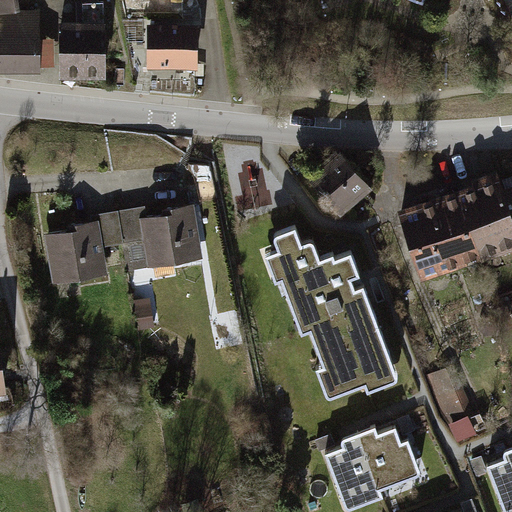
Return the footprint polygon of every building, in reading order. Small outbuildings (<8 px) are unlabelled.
[(40,68),(53,68),(53,39),(41,39),(40,12),(19,12),(16,0),(0,0),(0,73),(40,72),(40,68)] [(149,70),(195,70),(196,25),(149,24),(149,70)] [(104,80),(104,25),(61,26),(61,80),(104,80)] [(337,151),(304,179),(340,219),(372,191),(337,151)] [(464,182),(452,187),(477,258),(511,245),(511,243),(493,190),(486,171),(463,179),(464,182)] [(511,183),(493,190),(511,243),(511,183)] [(423,197),(448,268),(477,258),(452,187),(423,197)] [(417,279),(448,268),(423,197),(392,208),(417,279)] [(119,210),(125,247),(134,245),(138,271),(201,262),(192,203),(162,207),(163,213),(148,215),(146,206),(119,210)] [(95,227),(47,234),(55,286),(114,277),(110,249),(125,247),(119,210),(93,214),(95,227)] [(371,391),(402,379),(367,289),(359,292),(354,280),(363,277),(355,256),(339,262),(337,256),(323,261),(315,241),(305,245),(298,227),(276,235),(283,251),(269,256),(279,281),(285,279),(306,333),(313,330),(328,368),(321,371),(332,399),(369,385),(371,391)] [(0,392),(20,390),(13,335),(0,337),(0,392)] [(461,438),(477,431),(452,371),(435,378),(461,438)] [(346,447),(328,454),(348,509),(383,496),(380,490),(423,475),(410,439),(402,442),(398,429),(380,436),(377,427),(343,439),(346,447)] [(510,460),(491,467),(507,511),(511,511),(511,450),(507,452),(510,460)]
